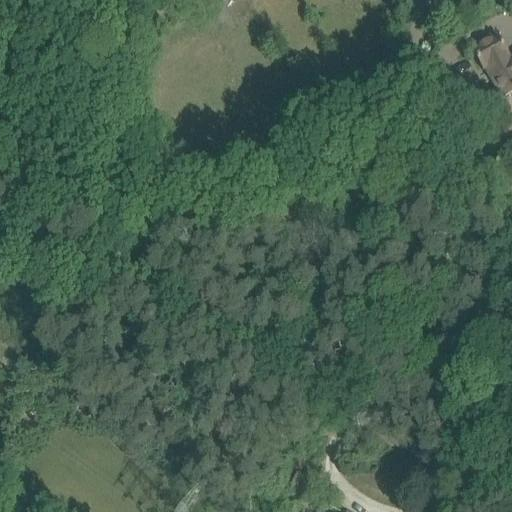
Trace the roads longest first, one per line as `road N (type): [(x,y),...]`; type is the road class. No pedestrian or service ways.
road 1 (track): [(285,372),(0,226)]
road 2 (unclassified): [(511,495),(285,372)]
